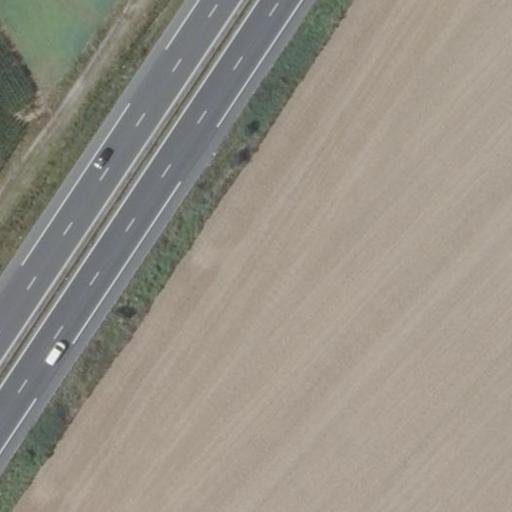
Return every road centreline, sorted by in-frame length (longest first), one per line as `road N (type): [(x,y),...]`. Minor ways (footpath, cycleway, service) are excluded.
road 1 (trunk): [(0,413),(273,0)]
road 2 (trunk): [(221,0),(0,331)]
road 3 (track): [(116,0),(0,176)]
